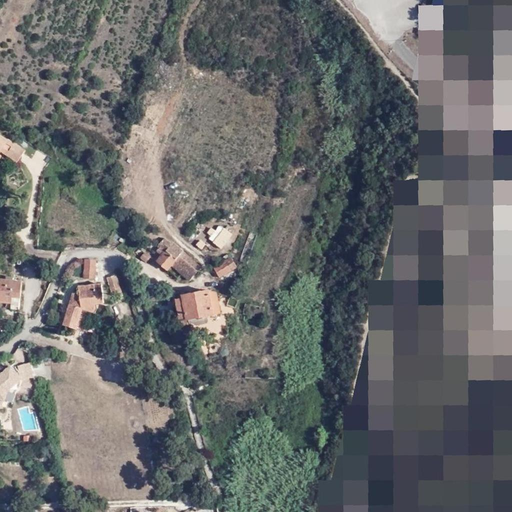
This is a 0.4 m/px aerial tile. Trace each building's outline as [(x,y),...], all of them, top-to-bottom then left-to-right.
[(0,134),(0,153),(1,151),(18,162),(25,151),(0,134)] [(157,251),(162,255),(157,261),(168,270),(172,265),(190,281),(202,267),(172,242),(171,243),(165,238),(158,246),(160,247),(157,251)] [(145,252),(141,258),(146,262),(151,257),(145,252)] [(220,278),(237,267),(231,257),(214,268),(220,278)] [(84,278),(95,278),(96,260),(86,260),(84,278)] [(112,292),(120,290),(116,276),(108,278),(112,292)] [(22,282),(0,279),(0,301),(11,303),(11,308),(19,309),(22,282)] [(93,313),(96,309),(95,304),(104,303),(102,284),(79,287),(79,292),(73,293),(63,325),(76,329),(82,309),(93,313)] [(217,293),(209,291),(177,297),(181,325),(188,324),(187,319),(221,312),(217,293)] [(34,377),(30,363),(19,365),(23,380),(34,377)] [(10,367),(0,376),(0,408),(1,408),(1,403),(3,397),(13,400),(16,391),(20,386),(21,380),(10,367)]
